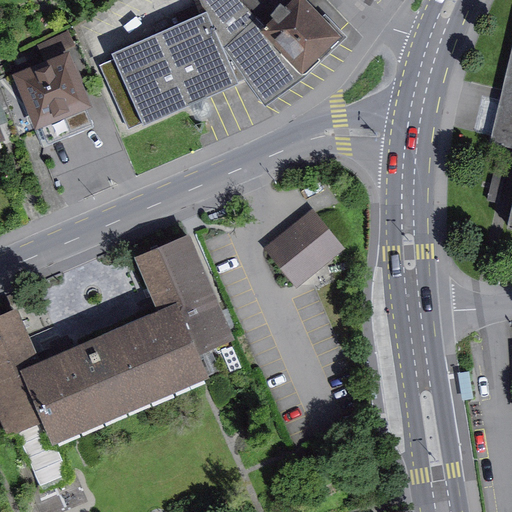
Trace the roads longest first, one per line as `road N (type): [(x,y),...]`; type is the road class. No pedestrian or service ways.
road 1 (secondary): [(293,140),(0,269)]
road 2 (primary): [(441,511),(413,315)]
road 3 (primary): [(413,315),(408,165)]
road 4 (secondary): [(415,110),(326,121),(293,140)]
